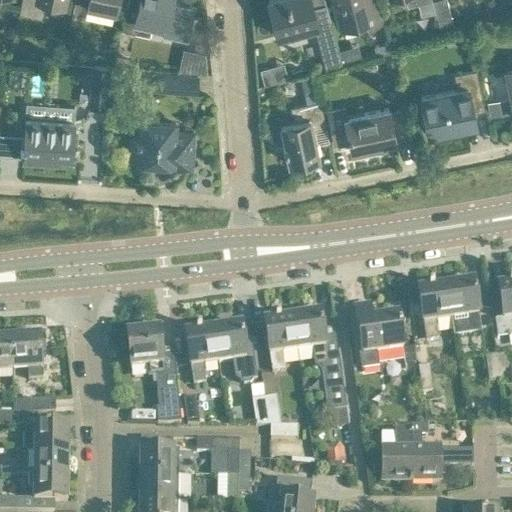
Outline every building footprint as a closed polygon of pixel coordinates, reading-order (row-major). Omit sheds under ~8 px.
[(53,0),(63,2),(63,0),(21,0),(19,13),(43,18),(46,0),(53,0)] [(114,11),(116,0),(74,0),(71,13),(85,16),(88,5),(114,11)] [(127,0),(122,28),(153,34),(156,22),(186,29),(191,6),(169,1),(169,0),(127,0)] [(267,0),(277,35),(318,24),(329,67),(342,63),(324,0),(267,0)] [(384,20),(378,0),(335,0),(341,21),(356,17),(359,27),(384,20)] [(406,0),(407,4),(417,2),(420,14),(434,11),(431,0),(406,0)] [(446,0),(433,0),(439,25),(451,23),(446,0)] [(78,48),(68,49),(69,60),(79,59),(78,48)] [(287,77),(283,60),(259,67),(264,84),(287,77)] [(107,105),(110,66),(95,65),(92,104),(107,105)] [(470,98),(482,96),(476,68),(458,72),(461,88),(421,96),(429,133),(475,123),(470,98)] [(197,75),(178,74),(156,72),(155,88),(196,91),(197,75)] [(326,126),(320,99),(293,105),(296,120),(281,124),(285,147),(284,147),(285,151),(286,151),(289,163),(318,156),(312,129),(326,126)] [(345,115),(344,106),(328,110),(335,143),(350,140),(352,150),(394,140),(395,144),(411,141),(404,108),(390,111),(389,106),(345,115)] [(25,116),(22,156),(56,158),(56,154),(71,155),(73,119),(25,116)] [(175,130),(175,122),(141,120),(139,136),(132,136),(131,158),(123,158),(122,159),(171,162),(171,166),(191,168),(193,132),(175,130)] [(464,282),(445,285),(450,321),(465,318),(468,336),(481,334),(473,283),(464,284),(464,282)] [(511,282),(508,283),(509,286),(498,287),(506,339),(511,337),(511,282)] [(450,321),(445,285),(433,286),(428,287),(429,290),(418,291),(425,343),(438,341),(435,323),(450,321)] [(402,350),(399,331),(401,331),(400,326),(399,327),(397,316),(371,320),(369,307),(355,309),(362,355),(358,356),(361,372),(379,369),(377,354),(382,353),(402,350)] [(310,313),(291,316),(296,352),(312,350),(315,368),(327,366),(319,314),(310,316),(310,313)] [(296,352),(291,316),(279,318),(279,317),(275,318),(275,321),(264,323),(272,374),(285,372),(282,354),(296,352)] [(231,325),(212,328),(217,365),(232,363),(235,380),(239,379),(240,384),(243,386),(250,385),(253,382),(257,381),(251,344),(243,345),(240,326),(231,327),(231,325)] [(217,365),(212,328),(195,330),(196,333),(185,334),(193,386),(205,384),(203,367),(217,365)] [(167,426),(181,424),(174,356),(160,357),(158,330),(156,331),(156,333),(129,335),(129,333),(127,334),(130,370),(146,368),(148,379),(155,378),(158,410),(155,410),(157,425),(167,426)] [(39,338),(10,340),(12,372),(27,371),(27,381),(42,380),(39,338)] [(0,372),(12,372),(10,340),(0,340),(0,372)] [(511,381),(508,355),(496,357),(499,383),(511,381)] [(499,383),(496,357),(484,359),(488,384),(499,383)] [(433,392),(429,366),(417,368),(421,394),(433,392)] [(328,370),(324,371),(331,413),(346,410),(340,369),(328,370)] [(199,426),(195,399),(183,401),(187,426),(199,426)] [(279,428),(275,399),(263,401),(268,428),(271,428),(279,428)] [(55,413),(54,400),(14,403),(15,415),(15,416),(55,413)] [(268,428),(263,401),(252,403),(256,428),(268,428)] [(0,427),(15,427),(15,416),(15,415),(0,415),(0,427)] [(67,453),(67,427),(29,427),(29,437),(24,437),(24,453),(34,453),(67,453)] [(411,483),(411,427),(394,428),(394,438),(400,438),(400,449),(381,450),(381,483),(411,483)] [(473,467),(473,451),(441,452),(441,449),(421,449),(421,438),(427,438),(427,427),(411,427),(411,483),(441,483),(441,468),(473,467)] [(297,440),(297,428),(279,428),(271,428),(271,440),(297,440)] [(238,441),(196,441),(196,453),(227,454),(226,477),(238,477),(238,454),(238,441)] [(178,477),(178,464),(173,464),(173,452),(140,451),(140,477),(178,477)] [(67,477),(67,453),(34,453),(34,464),(28,464),(28,477),(67,477)] [(249,483),(250,454),(238,454),(238,477),(238,482),(249,483)] [(66,503),(67,477),(28,477),(27,491),(33,491),(33,501),(0,500),(0,511),(53,511),(54,503),(66,503)] [(178,502),(178,477),(140,477),(139,501),(178,502)] [(237,502),(238,482),(238,477),(226,477),(226,502),(237,502)] [(275,498),(280,499),(279,510),(274,509),(273,511),(312,511),(313,501),(310,500),(311,485),(276,481),(275,498)] [(247,485),(238,482),(243,493),(247,485)] [(177,511),(178,502),(139,501),(139,511),(177,511)]
